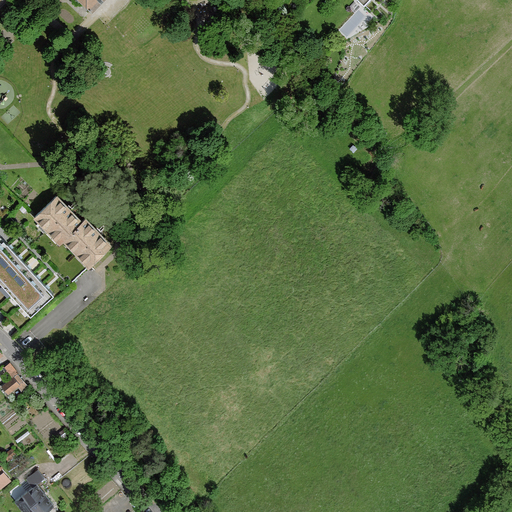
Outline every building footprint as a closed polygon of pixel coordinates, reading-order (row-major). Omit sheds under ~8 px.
[(82,0),(92,9),(101,0),(82,0)] [(57,196),(36,216),(41,222),(48,229),(61,243),(65,239),(82,222),(57,196)] [(85,219),(82,222),(65,239),(90,266),(111,245),(85,219)] [(48,229),(41,222),(38,225),(45,232),(48,229)] [(18,372),(10,362),(5,367),(13,376),(18,372)] [(23,380),(18,374),(4,385),(9,392),(17,385),(23,380)] [(28,385),(23,380),(17,385),(22,390),(28,385)] [(0,487),(1,489),(11,480),(1,467),(0,467),(0,487)] [(33,487),(37,484),(45,477),(38,470),(27,479),(33,487)] [(45,511),(54,505),(37,484),(33,487),(16,501),(25,511),(45,511)]
